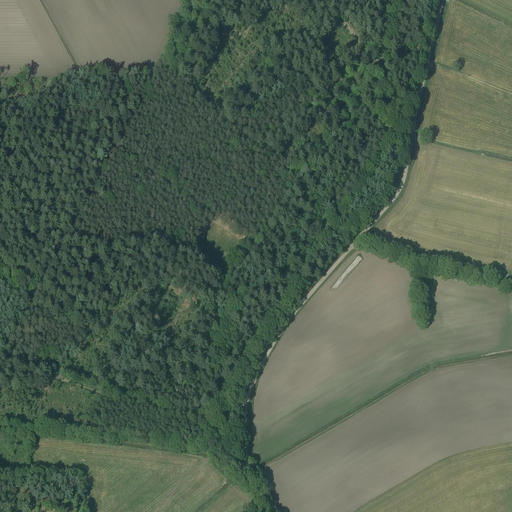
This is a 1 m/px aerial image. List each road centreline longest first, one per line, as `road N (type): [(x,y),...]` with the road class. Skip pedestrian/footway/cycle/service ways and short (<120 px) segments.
road 1 (track): [(395,0),(385,52),(301,170),(196,345),(193,369),(218,435)]
road 2 (unclassified): [(246,407),(302,303),(399,189),(443,0)]
road 3 (track): [(0,361),(151,85),(188,0)]
road 4 (track): [(211,425),(0,364)]
road 5 (track): [(325,0),(381,57),(386,131),(411,141)]
